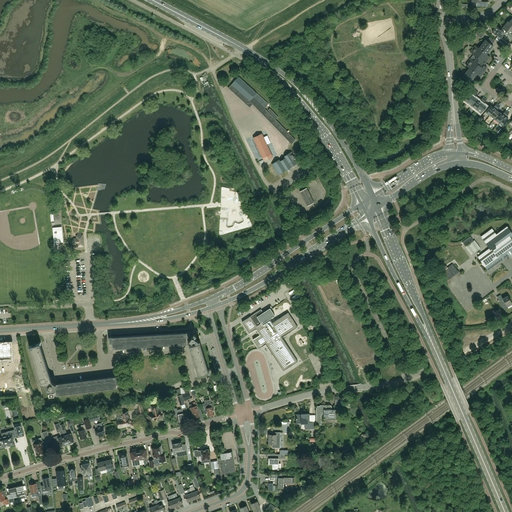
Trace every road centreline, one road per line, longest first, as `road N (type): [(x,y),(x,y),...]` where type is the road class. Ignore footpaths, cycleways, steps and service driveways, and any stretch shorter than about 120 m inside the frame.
road 1 (residential): [(0,479),(238,414)]
road 2 (secondary): [(372,196),(313,102),(244,49)]
road 3 (secondary): [(244,49),(302,104),(361,204)]
road 4 (secondary): [(504,511),(433,346)]
road 5 (unclassified): [(304,241),(260,174),(222,90)]
road 6 (residential): [(226,373),(192,381),(182,351),(123,355),(100,368)]
road 7 (secondary): [(433,346),(377,208)]
road 8 (secondary): [(367,216),(433,346)]
